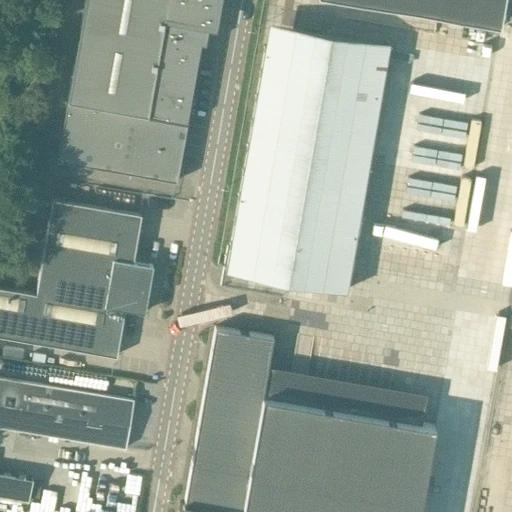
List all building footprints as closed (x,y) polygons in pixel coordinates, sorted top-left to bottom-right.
[(83,0),(54,160),(173,182),(184,121),(198,44),(203,45),(207,25),(211,26),(215,0),(83,0)] [(339,0),(500,28),(504,0),(339,0)] [(225,269),(346,290),(385,67),(264,46),(225,269)] [(40,269),(148,288),(152,264),(132,261),(141,214),(52,198),(40,269)] [(144,312),(148,288),(40,269),(36,293),(0,286),(0,335),(116,356),(124,308),(144,312)] [(418,511),(434,425),(262,395),(273,336),(215,326),(184,503),(180,502),(178,511),(418,511)] [(0,427),(125,448),(133,399),(0,376),(0,427)] [(32,478),(0,472),(0,498),(28,503),(32,478)]
